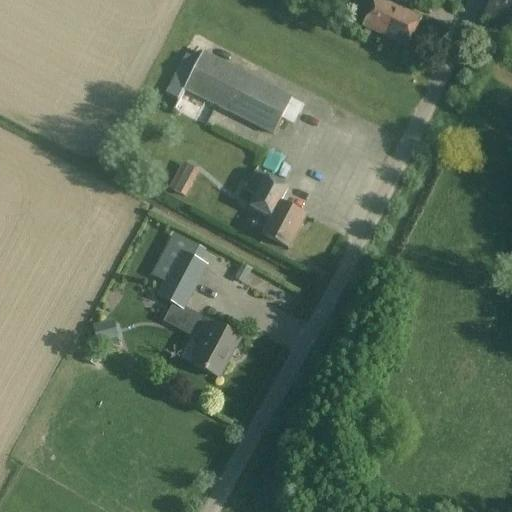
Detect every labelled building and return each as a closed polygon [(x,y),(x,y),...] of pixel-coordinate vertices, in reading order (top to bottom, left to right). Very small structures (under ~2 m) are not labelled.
[(421,20),(380,0),(374,0),(362,26),(407,48),(421,20)] [(511,0),(491,0),(484,16),(511,29),(511,0)] [(203,53),(184,90),(216,107),(273,135),(292,99),(203,53)] [(179,170),(169,189),(186,198),(195,179),(179,170)] [(266,178),(254,172),(244,191),(256,197),(250,209),(271,220),(262,236),(288,250),(304,218),(279,205),(287,189),(266,178)] [(168,246),(151,276),(164,283),(156,296),(173,305),(164,321),(206,344),(194,366),(201,370),(218,380),(240,340),(184,310),(207,267),(168,246)] [(241,265),(234,279),(244,284),(251,270),(241,265)] [(92,327),(97,344),(105,341),(101,325),(92,327)] [(89,352),(84,361),(97,368),(101,359),(89,352)]
